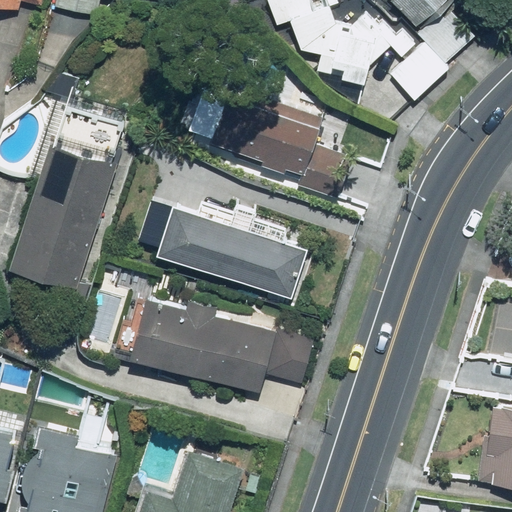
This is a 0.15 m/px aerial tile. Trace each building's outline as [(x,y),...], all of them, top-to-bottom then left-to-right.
[(69,0),(107,9),(109,0),(69,0)] [(330,42),(324,56),(334,67),(371,73),(352,86),(365,100),(396,72),(380,55),(398,38),(412,54),(399,66),(424,93),(459,61),(452,53),(483,25),(459,0),(272,0),(312,43),(330,42)] [(322,136),(330,111),(208,70),(190,122),(274,151),(271,158),(294,166),(297,159),(312,164),(306,180),(343,192),(358,148),(322,136)] [(127,155),(60,133),(19,257),(86,279),(127,155)] [(319,237),(184,192),(168,240),(303,285),(319,237)] [(154,264),(129,257),(119,288),(145,295),(154,264)] [(195,296),(157,285),(141,348),(269,382),(273,366),(311,376),(322,332),(223,306),(228,288),(199,281),(195,296)] [(511,398),(499,397),(496,435),(487,434),(484,473),(511,475),(511,398)] [(105,511),(124,443),(84,433),(87,419),(51,409),(23,511),(105,511)] [(0,511),(11,511),(35,421),(0,411),(0,511)] [(184,484),(158,476),(146,511),(235,511),(254,455),(200,437),(184,484)]
